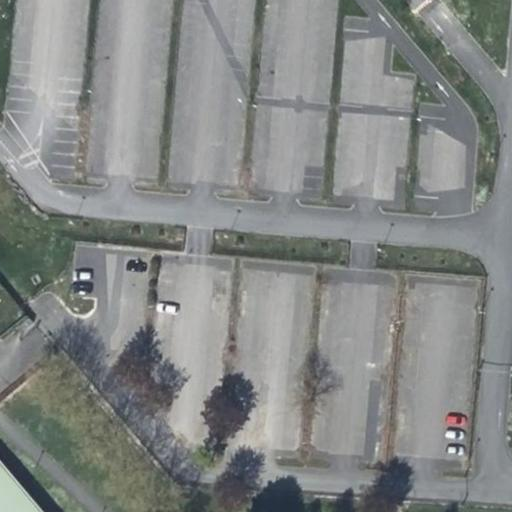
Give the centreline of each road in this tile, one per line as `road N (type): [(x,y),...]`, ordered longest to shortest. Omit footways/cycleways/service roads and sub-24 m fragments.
road 1 (unknown): [(357,480),(366,226)]
road 2 (unknown): [(203,214),(184,463)]
road 3 (unknown): [(293,266),(272,475)]
road 4 (unknown): [(434,280),(417,483)]
